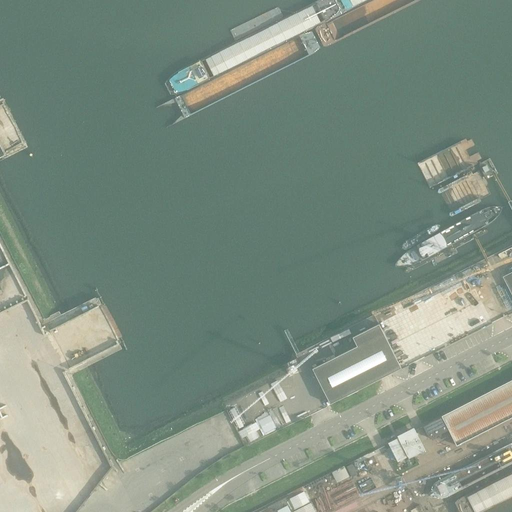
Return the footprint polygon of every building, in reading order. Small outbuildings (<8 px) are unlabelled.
[(511,272),(503,278),(511,295),(511,272)] [(312,369),(330,405),(381,380),(393,374),(402,369),(379,324),(352,338),(357,346),(312,369)] [(511,381),(442,416),(447,425),(457,445),(511,417),(511,381)] [(286,403),(276,408),(283,425),(293,421),(286,403)] [(267,415),(271,425),(280,421),(275,411),(267,415)] [(442,416),(433,421),(424,426),(429,435),(437,431),(437,430),(447,425),(442,416)] [(425,451),(414,429),(397,437),(399,439),(389,444),(391,448),(396,459),(398,462),(407,457),(409,460),(425,451)] [(396,459),(391,448),(387,450),(393,461),(396,459)] [(346,468),(335,473),(339,481),(350,476),(346,468)]
